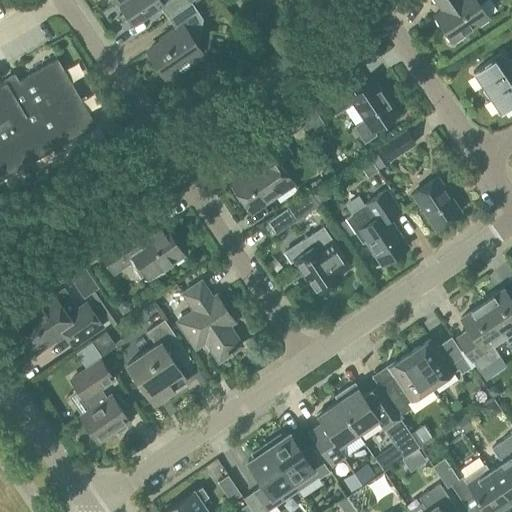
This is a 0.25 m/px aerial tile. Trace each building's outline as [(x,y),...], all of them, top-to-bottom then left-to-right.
[(167,19),(190,3),(194,0),(123,0),(120,2),(126,11),(123,13),(129,22),(132,20),(133,23),(159,6),(167,19)] [(436,0),(439,4),(442,2),(446,8),(435,15),(453,41),(488,17),(476,0),(436,0)] [(201,20),(190,3),(167,19),(176,32),(148,51),(166,77),(178,69),(181,72),(192,64),(190,61),(202,52),(196,43),(201,20)] [(26,53),(30,65),(53,56),(48,45),(26,53)] [(511,59),(511,60),(505,56),(502,55),(500,52),(484,63),(485,65),(476,71),(476,70),(474,72),(501,113),(504,111),(503,111),(511,104),(511,59)] [(0,181),(97,125),(58,59),(20,81),(17,76),(8,82),(7,82),(0,86),(0,181)] [(375,79),(365,86),(351,65),(323,95),(336,114),(354,102),(366,120),(356,127),(366,143),(378,135),(374,130),(398,114),(375,79)] [(322,119),(310,102),(298,115),(307,129),(322,119)] [(377,169),(416,143),(405,127),(366,154),(377,169)] [(252,212),(279,194),(276,190),(289,182),(276,163),(291,153),(276,131),(250,149),(258,162),(231,181),(252,212)] [(438,176),(405,199),(420,221),(428,216),(436,228),(461,212),(438,176)] [(387,189),(365,204),(345,217),(363,243),(367,240),(383,264),(408,247),(389,219),(401,211),(387,189)] [(288,208),(268,221),(276,232),(295,219),(288,208)] [(140,242),(132,230),(99,250),(112,270),(133,255),(149,278),(184,254),(165,225),(140,242)] [(324,226),(285,252),(291,261),(294,259),(317,294),(342,277),(340,274),(351,266),(324,226)] [(61,267),(81,295),(95,285),(76,257),(61,267)] [(195,309),(178,321),(196,347),(206,340),(219,360),(243,344),(229,325),(234,321),(216,295),(213,297),(202,280),(183,293),(195,309)] [(511,299),(504,288),(483,303),(504,335),(511,344),(511,343),(511,299)] [(65,332),(74,346),(104,326),(91,307),(72,320),(54,294),(39,305),(40,306),(17,321),(37,351),(65,332)] [(134,304),(144,324),(158,317),(149,297),(134,304)] [(492,343),(504,335),(483,303),(461,318),(476,340),(465,347),(480,370),(501,356),(492,343)] [(110,319),(114,329),(130,324),(127,313),(110,319)] [(175,363),(188,354),(165,319),(151,329),(160,342),(128,364),(155,404),(188,381),(175,363)] [(430,338),(410,352),(433,386),(459,369),(462,373),(472,366),(456,343),(448,349),(440,346),(437,348),(430,338)] [(393,386),(384,392),(399,415),(410,408),(407,404),(433,386),(410,352),(389,366),(396,376),(393,378),(393,386)] [(92,408),(81,415),(98,442),(130,421),(112,394),(107,397),(101,388),(114,379),(101,359),(72,379),(85,399),(86,398),(92,408)] [(337,401),(358,433),(379,419),(405,457),(421,446),(399,415),(384,392),(379,384),(364,394),(359,386),(352,391),(349,386),(336,395),(335,395),(338,400),(337,401)] [(339,446),(358,433),(337,401),(317,415),(322,423),(309,431),(332,465),(346,455),(339,446)] [(474,426),(467,415),(457,422),(464,433),(474,426)] [(281,433),(267,443),(298,490),(319,476),(320,478),(330,471),(315,449),(305,456),(290,433),(284,437),(281,433)] [(489,470),(511,502),(511,500),(511,434),(492,448),(502,462),(489,470)] [(253,492),(244,498),(253,511),(266,511),(267,511),(298,490),(267,443),(252,453),(254,457),(248,461),(264,484),(253,491),(253,492)] [(495,511),(511,502),(489,470),(484,462),(463,476),(451,484),(469,510),(480,502),(486,511),(495,511)] [(411,511),(450,511),(457,508),(440,483),(419,497),(421,500),(409,508),(411,511)] [(235,484),(225,491),(231,501),(242,494),(235,484)] [(207,511),(201,502),(209,496),(202,486),(164,511),(207,511)]
